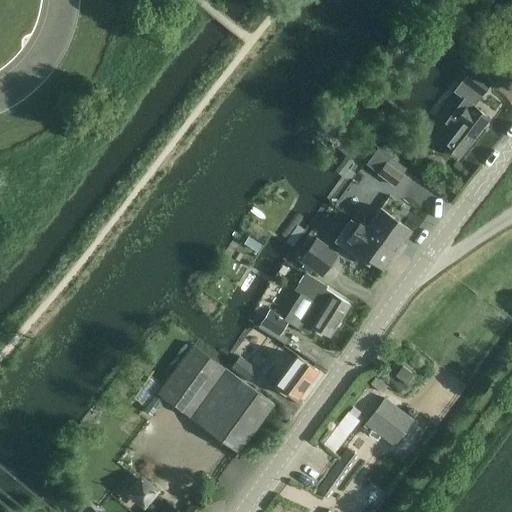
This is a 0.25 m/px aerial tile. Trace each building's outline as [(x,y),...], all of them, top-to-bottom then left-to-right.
[(463,81),(462,82),(481,96),(484,92),(491,83),(475,70),(473,68),(463,81)] [(471,109),(466,106),(455,120),(459,123),(455,128),(444,121),(432,137),(459,158),(490,119),(473,106),(471,109)] [(390,158),(387,162),(393,167),(403,174),(406,169),(391,157),(390,158)] [(395,186),(404,174),(403,174),(393,167),(387,162),(386,161),(377,174),(395,186)] [(364,228),(396,251),(411,231),(379,208),(365,226),(364,228)] [(364,228),(365,226),(359,221),(346,239),(352,244),(351,245),(383,269),(396,251),(364,228)] [(322,277),(339,253),(316,237),(299,260),(303,263),(301,266),(310,273),(312,270),(322,277)] [(251,246),(250,247),(257,252),(261,245),(259,243),(254,240),(251,246)] [(297,285),(294,290),(300,293),(314,303),(299,328),(307,334),(312,327),(329,337),(350,304),(332,293),(325,289),(327,286),(321,282),(305,272),(297,285)] [(281,334),(290,321),(268,307),(258,322),(260,323),(269,329),(280,336),(281,334)] [(260,323),(258,327),(286,345),(289,339),(281,334),(280,336),(269,329),(260,323)] [(221,399),(237,376),(192,344),(157,392),(201,425),(221,399)] [(298,399),(319,371),(297,355),(276,382),(298,399)] [(240,372),(239,373),(250,381),(258,369),(247,361),(240,372)] [(409,385),(416,375),(402,365),(395,375),(409,385)] [(221,399),(201,425),(238,453),(274,404),(237,376),(221,399)] [(375,378),(370,384),(382,393),(387,386),(375,378)] [(384,398),(365,423),(392,444),(393,445),(412,420),(411,419),(384,398)] [(347,411),(322,444),(334,453),(358,420),(347,411)] [(365,443),(356,436),(317,491),(326,498),(365,443)] [(144,510),(160,490),(141,474),(124,494),(144,510)] [(179,511),(168,502),(159,511),(179,511)]
